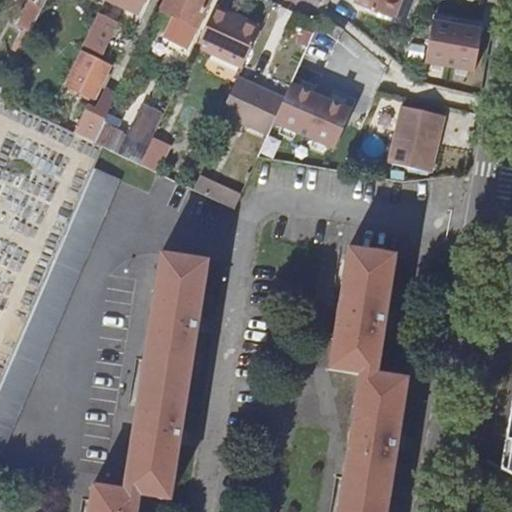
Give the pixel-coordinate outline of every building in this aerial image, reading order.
[(15,50),(21,53),(47,0),(36,0),(35,3),(32,1),(19,26),(25,29),(15,50)] [(109,0),(138,14),(145,0),(149,0),(152,1),(152,0),(109,0)] [(171,28),(187,36),(191,28),(197,30),(212,0),(166,0),(161,13),(175,19),(171,28)] [(357,0),(357,5),(398,16),(402,0),(357,0)] [(260,29),(214,8),(195,47),(242,69),(260,29)] [(317,27),(337,41),(344,30),(322,16),(317,27)] [(431,23),(481,32),(482,26),(432,17),(431,23)] [(110,30),(94,22),(84,44),(99,51),(110,30)] [(466,69),(474,71),(481,32),(431,23),(425,62),(432,63),(442,65),(456,68),(466,69)] [(67,87),(94,101),(109,68),(82,55),(67,87)] [(221,114),(268,136),(275,122),(284,100),(237,78),(221,114)] [(301,87),(314,93),(317,86),(304,81),(301,87)] [(284,100),(275,122),(283,126),(296,132),(313,139),(326,145),(335,149),(352,110),(345,107),(331,101),(314,93),(301,87),(292,83),(284,100)] [(79,131),(95,139),(115,98),(106,94),(97,111),(91,109),(79,131)] [(331,101),(345,107),(348,100),(334,94),(331,101)] [(70,102),(59,95),(49,116),(60,122),(70,102)] [(389,162),(432,172),(444,116),(402,106),(389,162)] [(296,132),(283,126),(280,133),(293,138),(296,132)] [(326,145),(313,139),(311,146),(323,151),(326,145)] [(169,149),(151,140),(139,165),(157,174),(169,149)] [(0,452),(118,181),(93,169),(0,384),(0,452)] [(200,178),(193,191),(234,211),(240,197),(200,178)] [(395,256),(349,249),(330,369),(358,374),(338,511),(386,511),(397,442),(407,379),(377,374),(385,318),(395,256)] [(205,263),(160,255),(123,490),(92,486),(87,511),(134,511),(137,496),(168,500),(178,437),(196,324),(205,263)]
